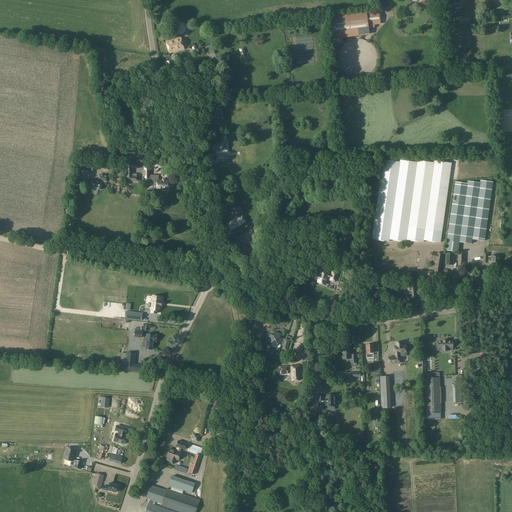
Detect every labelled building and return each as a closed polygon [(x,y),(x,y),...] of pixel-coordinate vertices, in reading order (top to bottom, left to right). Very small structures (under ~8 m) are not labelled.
[(367,12),(330,16),(333,45),(343,44),(343,38),(369,35),(368,28),(375,27),(375,25),(381,24),(379,12),(367,13),(367,12)] [(176,36),(177,39),(166,42),(169,54),(184,49),(181,37),(179,38),(179,36),(179,35),(180,35),(186,33),(187,27),(185,23),(179,21),(174,23),(173,28),(175,34),(176,34),(176,36)] [(205,49),(207,49),(208,55),(215,54),(214,47),(213,47),(213,46),(205,47),(205,49)] [(165,61),(167,71),(174,70),(173,60),(165,61)] [(225,142),(212,144),(213,153),(216,153),(217,154),(227,153),(226,144),(225,144),(225,142)] [(414,181),(417,163),(400,160),(400,162),(383,159),(371,239),(388,242),(389,239),(405,241),(413,181),(414,181)] [(417,163),(414,181),(413,181),(405,241),(406,241),(406,239),(422,241),(423,239),(439,241),(451,164),(434,161),(434,164),(417,162),(417,163)] [(131,169),(127,169),(127,181),(137,181),(137,176),(136,176),(136,174),(132,174),(132,176),(130,176),(131,169)] [(150,170),(144,169),(144,170),(143,170),(142,176),(144,176),(144,177),(150,178),(153,178),(153,182),(157,182),(157,184),(157,185),(158,185),(158,189),(155,189),(155,193),(161,194),(161,192),(163,192),(162,192),(168,192),(168,187),(169,187),(169,183),(168,183),(168,181),(166,181),(163,181),(158,180),(158,176),(150,175),(150,170)] [(98,189),(101,190),(102,180),(106,181),(107,176),(99,175),(99,180),(99,182),(92,181),(91,188),(93,188),(93,190),(98,191),(98,189)] [(455,182),(446,241),(459,242),(472,244),(473,239),(485,241),(493,182),(481,181),(480,183),(468,181),(468,184),(455,182)] [(241,214),(226,222),(231,232),(246,224),(241,214)] [(352,237),(339,236),(338,244),(345,245),(345,249),(350,250),(352,237)] [(446,241),(445,251),(458,252),(459,242),(446,241)] [(250,255),(247,244),(238,247),(241,257),(250,255)] [(439,279),(443,254),(438,253),(438,254),(431,253),(430,258),(437,259),(435,272),(428,271),(427,276),(434,277),(434,278),(439,279)] [(490,266),(500,267),(500,256),(491,256),(490,257),(487,257),(488,255),(483,254),(483,263),(487,263),(487,262),(490,262),(490,266)] [(408,271),(410,283),(407,284),(408,290),(407,290),(408,297),(417,296),(415,284),(418,284),(416,270),(408,271)] [(318,282),(325,285),(328,278),(330,279),(330,280),(335,282),(338,273),(333,271),(331,276),(321,272),(320,274),(317,273),(315,279),(318,280),(318,282)] [(453,274),(453,281),(446,280),(446,290),(458,290),(458,278),(460,279),(460,275),(453,274)] [(156,310),(158,311),(159,306),(160,306),(160,302),(159,302),(159,297),(151,296),(150,313),(156,313),(156,310)] [(126,312),(125,319),(142,321),(143,314),(126,312)] [(135,330),(134,337),(142,338),(143,331),(140,331),(140,330),(141,328),(136,327),(135,330)] [(282,349),(286,350),(289,341),(279,338),(280,334),(274,332),(273,336),(270,335),(268,341),(271,342),(270,345),(276,347),(277,344),(283,346),(282,349)] [(143,339),(143,347),(146,347),(145,349),(152,349),(153,341),(156,342),(157,335),(154,335),(153,336),(147,336),(147,339),(143,339)] [(438,342),(438,343),(436,343),(436,348),(442,348),(442,351),(448,351),(448,350),(453,350),(453,341),(447,342),(447,340),(442,340),(442,342),(438,342)] [(395,345),(395,353),(395,356),(388,356),(388,363),(400,363),(399,353),(405,353),(405,345),(402,345),(402,342),(396,343),(397,345),(395,345)] [(367,344),(367,351),(365,351),(366,358),(373,357),(373,351),(373,344),(367,344)] [(351,363),(356,363),(356,354),(350,355),(349,346),(344,346),(344,350),(342,350),(342,354),(341,354),(341,359),(351,359),(351,363)] [(125,370),(141,372),(142,367),(132,366),(134,353),(127,353),(127,354),(125,369),(125,370)] [(300,380),(299,366),(291,366),(291,376),(292,376),(293,381),(300,380)] [(381,395),(390,395),(389,376),(380,377),(381,395)] [(426,414),(441,413),(440,403),(441,403),(441,402),(440,402),(440,398),(441,398),(441,397),(440,397),(440,393),(440,392),(439,392),(439,388),(440,388),(439,377),(425,378),(426,414)] [(461,387),(452,387),(453,403),(461,402),(461,387)] [(335,406),(335,395),(326,395),(326,399),(323,399),(323,396),(318,396),(318,409),(324,409),(323,404),(326,404),(327,406),(335,406)] [(390,408),(390,395),(381,395),(381,409),(390,408)] [(115,431),(119,432),(118,435),(116,434),(114,441),(125,444),(127,437),(124,436),(125,433),(126,433),(127,429),(116,426),(115,431)] [(177,447),(175,451),(169,449),(167,456),(170,458),(169,461),(175,463),(176,459),(178,460),(181,453),(180,452),(181,449),(185,450),(187,443),(178,440),(175,447),(177,447)] [(67,447),(64,459),(72,462),(76,463),(74,468),(80,469),(82,462),(76,460),(76,461),(73,460),(76,450),(67,447)] [(195,454),(192,465),(197,466),(201,456),(195,454)] [(114,455),(112,462),(121,464),(123,457),(114,455)] [(187,475),(192,477),(196,469),(190,467),(187,475)] [(96,473),(93,485),(96,486),(95,488),(100,490),(104,476),(96,473)] [(171,476),(168,485),(192,494),(195,484),(172,476),(171,476)] [(108,487),(103,486),(102,489),(107,491),(108,490),(116,492),(118,485),(110,482),(108,487)] [(151,485),(146,498),(150,499),(149,503),(153,504),(155,501),(162,503),(162,505),(181,511),(195,511),(200,500),(167,489),(167,491),(151,485)] [(174,511),(153,504),(149,503),(145,511),(174,511)]
